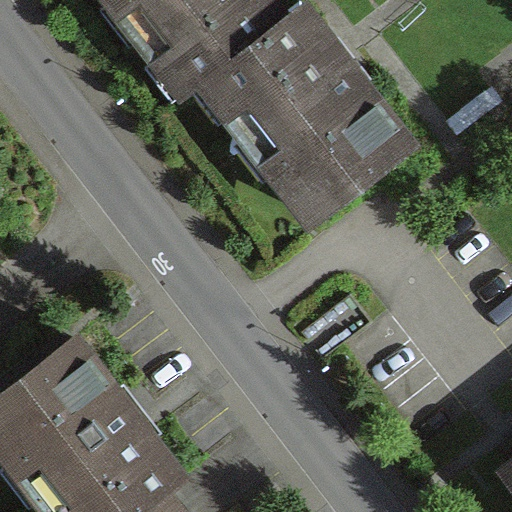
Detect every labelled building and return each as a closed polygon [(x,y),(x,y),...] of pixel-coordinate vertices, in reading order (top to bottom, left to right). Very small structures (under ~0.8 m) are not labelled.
[(285,4),(281,0),(98,0),(172,93),(188,80),(285,4)] [(289,0),(285,4),(188,80),(305,229),(419,140),(309,0),(289,0)] [(183,476),(71,334),(0,389),(0,460),(40,511),(136,511),(169,487),(183,476)] [(511,461),(499,471),(511,488),(511,461)] [(136,511),(188,511),(169,487),(136,511)]
